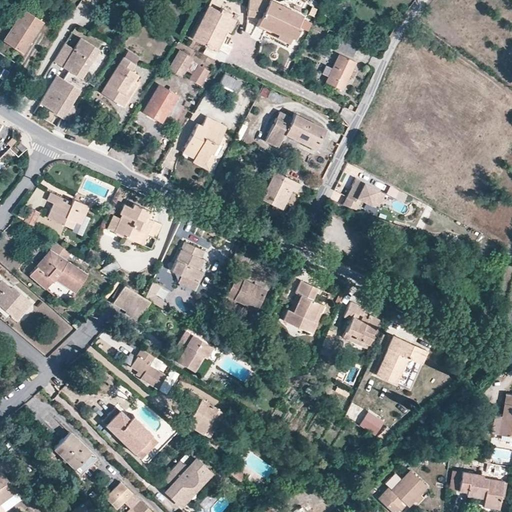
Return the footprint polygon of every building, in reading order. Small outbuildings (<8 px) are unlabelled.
[(271,0),(248,0),(247,16),(260,18),(257,23),(277,33),(279,30),(292,36),(294,38),(300,27),(297,26),(302,14),(271,0)] [(216,50),(226,30),(223,28),(229,15),(231,12),(220,7),(218,10),(207,4),(190,37),(216,50)] [(332,18),(336,13),(322,5),(319,11),(332,18)] [(23,52),(42,22),(23,9),(3,40),(23,52)] [(223,28),(226,30),(229,31),(235,19),(229,15),(223,28)] [(288,43),(292,36),(279,30),(277,33),(276,37),(288,43)] [(353,56),(358,44),(342,36),(336,48),(353,56)] [(80,77),(98,48),(80,37),(75,45),(72,51),(64,46),(56,59),(65,64),(70,67),(68,69),(80,77)] [(72,51),(75,45),(67,40),(64,46),(72,51)] [(181,76),(185,70),(190,61),(192,57),(179,49),(168,68),(181,76)] [(352,69),(355,62),(339,54),(332,68),(325,65),(321,73),(328,76),(326,82),(342,90),(348,76),(351,78),(355,71),(352,69)] [(131,70),(135,64),(123,57),(101,92),(123,106),(136,85),(132,82),(137,75),(131,70)] [(190,61),(185,70),(191,73),(196,65),(194,63),(190,61)] [(196,65),(191,73),(188,78),(200,85),(208,71),(196,65)] [(241,81),(224,73),(219,83),(235,91),(241,81)] [(70,103),(79,88),(63,78),(57,74),(40,102),(52,110),(57,102),(67,108),(63,116),(71,121),(79,108),(70,103)] [(168,90),(158,85),(143,110),(161,121),(165,115),(167,116),(170,112),(169,110),(172,106),(172,104),(176,96),(174,94),(176,90),(170,87),(168,90)] [(199,99),(201,93),(193,89),(190,94),(199,99)] [(280,103),(283,97),(270,90),(266,97),(280,103)] [(63,116),(67,108),(57,102),(52,110),(63,116)] [(287,121),(290,114),(278,108),(274,115),(287,121)] [(292,110),(290,114),(287,121),(274,115),(263,137),(276,144),(282,131),(313,146),(323,126),(292,110)] [(197,123),(183,148),(195,154),(193,157),(204,163),(210,153),(212,154),(221,135),(226,126),(206,116),(201,125),(197,123)] [(193,157),(193,159),(192,161),(207,170),(224,137),(221,135),(212,154),(210,153),(204,163),(193,157)] [(26,147),(20,142),(16,146),(22,151),(26,147)] [(195,154),(183,148),(181,152),(193,159),(193,157),(195,154)] [(287,187),(292,178),(271,167),(257,195),(278,205),(287,187)] [(378,202),(383,192),(377,189),(363,181),(354,176),(350,184),(351,184),(345,194),(341,201),(354,208),(359,198),(369,203),(371,198),(375,200),(378,202)] [(297,180),(292,178),(287,187),(292,189),(297,180)] [(46,217),(72,228),(75,221),(81,224),(85,215),(88,205),(72,198),(70,204),(65,202),(66,199),(50,192),(46,200),(52,203),(46,217)] [(121,214),(120,218),(114,231),(115,232),(122,235),(126,237),(133,240),(136,242),(142,230),(147,228),(147,223),(144,221),(146,217),(149,210),(133,203),(131,207),(124,203),(119,213),(121,214)] [(22,220),(32,226),(39,215),(30,209),(22,220)] [(114,231),(120,218),(113,214),(107,228),(114,231)] [(75,221),(72,228),(71,230),(81,235),(89,217),(85,215),(81,224),(75,221)] [(153,220),(146,217),(144,221),(147,223),(147,228),(142,230),(136,242),(142,244),(147,234),(153,220)] [(162,224),(153,220),(147,234),(155,238),(162,224)] [(195,268),(200,257),(203,250),(183,241),(182,244),(180,249),(170,270),(197,282),(202,271),(199,270),(195,268)] [(68,256),(69,253),(54,242),(43,256),(46,258),(39,267),(36,265),(28,274),(44,289),(53,278),(75,292),(87,273),(65,260),(68,256)] [(46,258),(43,256),(36,265),(39,267),(46,258)] [(204,259),(200,257),(195,268),(199,270),(204,259)] [(100,269),(104,272),(108,275),(121,267),(115,258),(100,269)] [(226,295),(247,305),(256,310),(266,290),(236,275),(226,295)] [(311,332),(316,322),(312,320),(320,303),(312,300),(317,288),(301,279),(295,292),(300,294),(292,311),(288,308),(282,319),(311,332)] [(11,289),(1,280),(0,281),(0,310),(1,312),(7,315),(9,312),(15,318),(29,302),(12,287),(11,289)] [(115,299),(124,284),(120,282),(111,297),(115,299)] [(149,300),(144,297),(124,284),(115,299),(113,302),(126,310),(125,312),(138,320),(149,300)] [(146,290),(144,297),(149,300),(162,307),(164,303),(161,301),(162,300),(146,290)] [(361,315),(363,311),(364,308),(350,301),(343,315),(350,319),(342,336),(352,340),(354,337),(368,344),(379,318),(368,314),(366,318),(361,315)] [(312,320),(316,322),(323,304),(320,303),(312,320)] [(204,357),(211,346),(184,329),(179,338),(185,342),(180,350),(175,359),(192,369),(197,361),(195,360),(199,353),(201,355),(204,357)] [(399,341),(400,338),(393,335),(375,374),(396,383),(406,357),(420,363),(426,349),(405,340),(403,343),(399,341)] [(354,337),(352,340),(366,347),(368,344),(354,337)] [(185,342),(179,338),(173,346),(180,350),(185,342)] [(156,387),(164,374),(156,369),(147,364),(152,356),(139,348),(128,365),(136,370),(141,373),(138,376),(156,387)] [(161,361),(152,356),(147,364),(156,369),(161,361)] [(201,396),(189,389),(181,403),(192,410),(186,422),(208,436),(223,412),(200,398),(201,396)] [(511,393),(506,393),(501,416),(502,416),(499,434),(511,435),(511,393)] [(345,415),(355,420),(362,407),(352,402),(345,415)] [(134,451),(150,434),(151,433),(132,414),(129,418),(115,405),(100,420),(133,452),(134,451)] [(357,423),(373,434),(383,419),(367,408),(357,423)] [(502,416),(501,416),(495,415),(491,432),(499,434),(502,416)] [(378,437),(388,427),(386,425),(376,435),(378,437)] [(383,442),(393,433),(388,427),(378,437),(383,442)] [(79,473),(96,456),(69,431),(53,447),(79,473)] [(157,440),(150,434),(134,451),(141,458),(157,440)] [(4,476),(13,471),(1,453),(0,453),(0,502),(16,491),(4,476)] [(190,463),(182,456),(165,474),(172,481),(165,489),(181,505),(212,473),(195,457),(190,463)] [(240,480),(245,475),(233,465),(228,471),(240,480)] [(407,505),(413,499),(418,493),(426,486),(410,469),(390,489),(387,486),(377,496),(392,511),(394,511),(398,508),(400,509),(406,504),(407,505)] [(499,508),(503,480),(483,477),(483,474),(462,470),(458,489),(467,491),(466,494),(484,497),(482,506),(499,508)] [(152,511),(120,480),(105,497),(116,507),(122,501),(129,507),(124,511),(152,511)] [(0,502),(0,504),(5,510),(20,499),(16,491),(0,502)] [(418,493),(413,499),(417,502),(423,497),(418,493)] [(88,498),(68,511),(89,511),(95,508),(88,498)]
